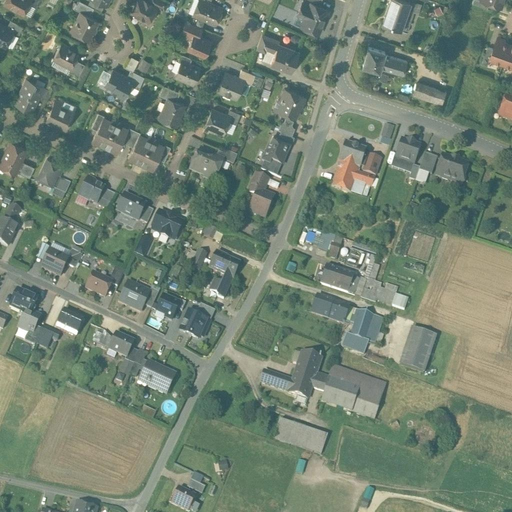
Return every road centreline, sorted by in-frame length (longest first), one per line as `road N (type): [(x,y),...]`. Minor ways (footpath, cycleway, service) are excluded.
road 1 (residential): [(208,368),(0,264)]
road 2 (residential): [(162,194),(240,13)]
road 3 (residential): [(162,194),(17,126),(0,108)]
road 4 (residential): [(511,156),(344,87)]
road 5 (residential): [(344,87),(326,110),(281,242)]
road 6 (residential): [(208,368),(137,509)]
road 7 (residential): [(281,242),(208,368)]
road 8 (residential): [(137,509),(0,480)]
road 9 (residential): [(281,242),(162,194)]
